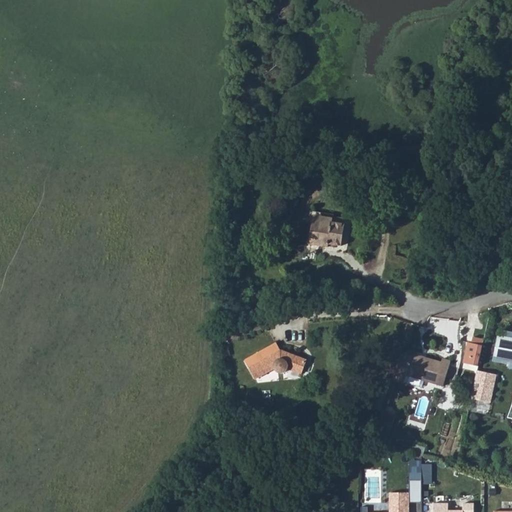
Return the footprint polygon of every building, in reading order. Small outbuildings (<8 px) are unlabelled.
[(329,241),(345,241),(346,220),(312,219),(312,243),(329,244),(329,241)] [(480,270),(491,274),(497,254),(486,251),(480,270)] [(266,323),(230,333),(232,343),(268,333),(266,323)] [(481,338),(471,336),(470,343),(466,342),(462,362),(476,365),(481,338)] [(511,338),(500,336),(496,359),(511,362),(511,409),(509,419),(511,419),(511,338)] [(279,355),(285,352),(281,344),(275,348),(279,355)] [(313,365),(285,352),(279,355),(275,348),(248,362),(259,382),(276,372),(280,376),(284,378),(289,378),(295,373),(307,379),(313,365)] [(443,388),(450,363),(441,360),(440,363),(424,359),(424,361),(401,355),(391,383),(401,386),(403,384),(421,389),(423,382),(443,388)] [(495,364),(511,368),(511,362),(496,359),(495,364)] [(495,374),(476,369),(470,397),(488,401),(495,374)] [(382,409),(378,421),(385,426),(383,433),(380,440),(386,443),(396,414),(382,409)] [(378,421),(373,433),(383,433),(385,426),(378,421)] [(422,481),(409,481),(409,493),(390,493),(389,511),(408,511),(409,503),(421,504),(422,481)]
